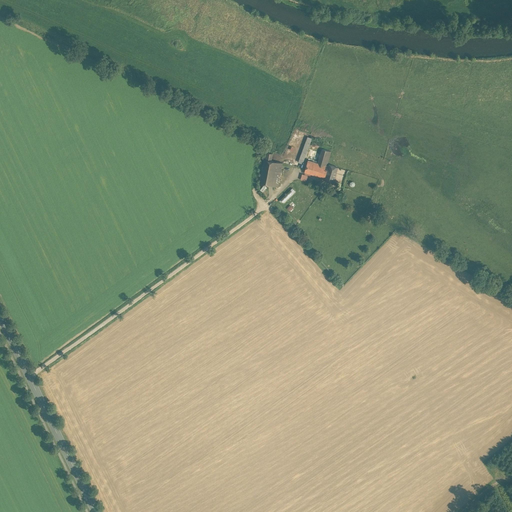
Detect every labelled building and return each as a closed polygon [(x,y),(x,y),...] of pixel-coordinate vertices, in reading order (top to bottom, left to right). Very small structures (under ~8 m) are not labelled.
[(307,137),(299,163),(304,164),(312,139),(307,137)] [(323,149),(318,163),(308,160),(305,171),(325,178),(328,166),(327,166),(327,164),(331,151),(323,149)] [(265,152),(264,159),(271,160),(273,154),(265,152)] [(271,160),(264,159),(259,183),(278,186),(279,183),(273,182),(276,166),(282,167),(283,163),(271,160)] [(328,166),(325,178),(324,181),(333,184),(338,167),(329,164),(328,166)] [(280,199),(284,202),(296,191),(293,187),(280,199)]
